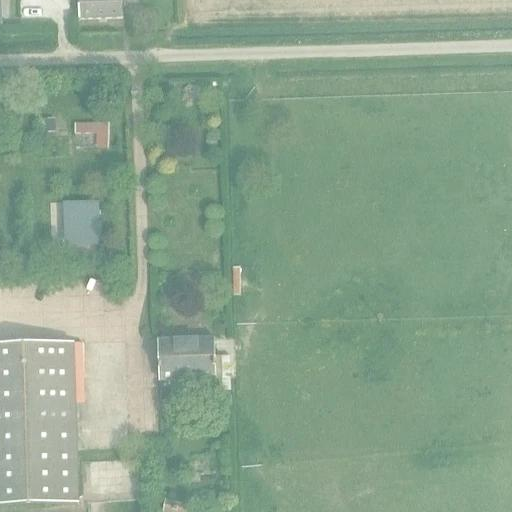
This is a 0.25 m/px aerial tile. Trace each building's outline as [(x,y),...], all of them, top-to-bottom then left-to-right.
[(124,20),(122,0),(79,0),(80,21),(124,20)] [(54,120),(39,120),(39,134),(54,133),(54,129),(61,129),(60,121),(54,121),(54,120)] [(0,194),(0,243),(16,244),(16,194),(0,194)] [(84,210),(68,210),(70,244),(85,244),(85,246),(99,246),(100,246),(98,202),(97,202),(97,203),(84,204),(84,210)] [(229,357),(213,357),(213,340),(159,342),(160,382),(221,380),(221,392),(230,392),(229,357)] [(0,507),(78,505),(73,345),(0,346),(0,507)] [(162,511),(185,511),(187,505),(165,500),(162,511)]
